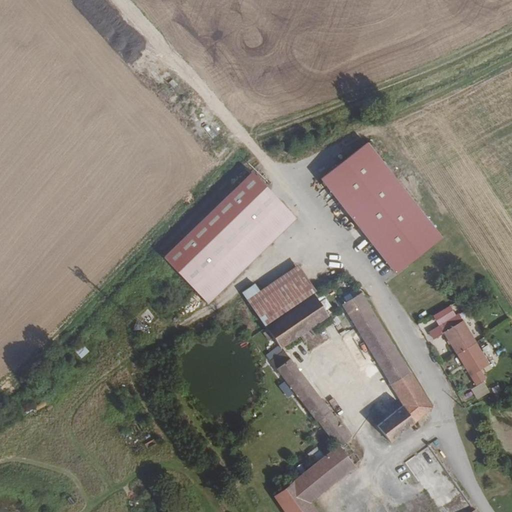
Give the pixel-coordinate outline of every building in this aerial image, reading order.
[(366,143),(321,178),(396,272),(441,237),(366,143)] [(252,172),(164,257),(191,286),(280,201),(252,172)] [(280,201),(191,286),(208,303),(296,218),(280,201)] [(314,290),(297,266),(247,300),(264,324),(314,290)] [(340,277),(266,326),(281,348),(299,335),(304,342),(315,334),(310,327),(342,306),(402,405),(377,426),(391,443),(431,408),(360,292),(353,298),(340,277)] [(457,314),(438,326),(475,385),(484,379),(478,369),(488,362),(457,314)] [(133,330),(144,337),(148,329),(137,323),(133,330)] [(441,338),(434,340),(439,353),(446,351),(441,338)] [(74,350),(81,359),(89,352),(83,343),(74,350)] [(284,351),(270,362),(316,422),(317,421),(337,447),(341,444),(351,437),(284,351)] [(337,447),(294,482),(307,501),(353,466),(341,451),(344,448),(341,444),(337,447)] [(475,511),(429,445),(404,462),(438,511),(475,511)] [(317,447),(308,455),(313,462),(322,454),(317,447)] [(294,482),(275,497),(285,511),(314,511),(307,501),(294,482)]
